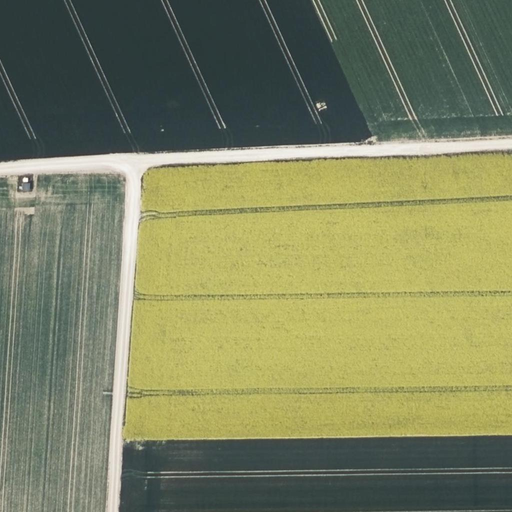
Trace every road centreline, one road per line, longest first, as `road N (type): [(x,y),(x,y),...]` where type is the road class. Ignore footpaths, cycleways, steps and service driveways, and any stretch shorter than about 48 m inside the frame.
road 1 (track): [(0,170),(511,144)]
road 2 (track): [(131,163),(114,511)]
